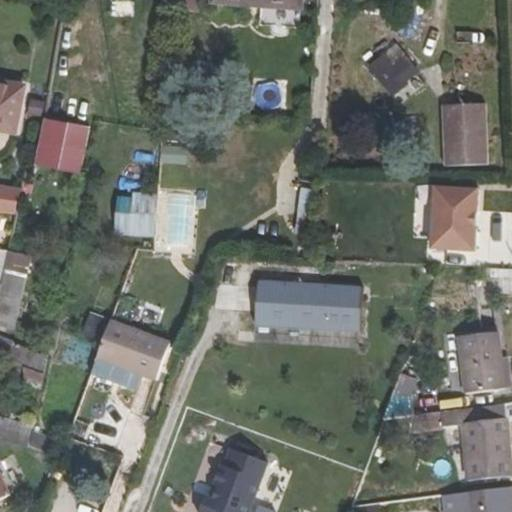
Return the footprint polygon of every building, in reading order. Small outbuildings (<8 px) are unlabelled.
[(302,11),(303,0),(213,0),(213,4),(302,11)] [(395,71),(406,61),(398,51),(386,61),(395,71)] [(385,59),(372,69),(392,94),(417,73),(406,61),(395,71),(386,61),(385,59)] [(0,82),(0,132),(17,135),(26,87),(0,82)] [(446,168),(489,166),(487,105),(449,107),(450,134),(444,134),(446,168)] [(91,128),(47,120),(38,166),(82,175),(91,128)] [(163,145),(162,162),(187,164),(188,146),(163,145)] [(312,221),(317,189),(303,186),(298,219),(312,221)] [(437,187),(434,249),(478,252),(482,190),(437,187)] [(0,215),(18,218),(24,192),(0,188),(0,215)] [(119,211),(132,211),(132,189),(120,189),(119,211)] [(116,212),(115,235),(157,237),(159,192),(134,191),(133,212),(116,212)] [(0,302),(11,253),(0,251),(0,302)] [(0,328),(15,332),(32,258),(11,253),(0,302),(0,328)] [(258,283),(255,328),(257,328),(360,334),(361,334),(364,290),(258,283)] [(112,321),(98,360),(142,377),(158,382),(172,343),(112,321)] [(360,334),(257,328),(256,343),(359,349),(360,334)] [(466,395),(506,390),(499,333),(458,338),(466,395)] [(0,360),(6,362),(13,364),(26,370),(26,379),(43,385),(49,358),(0,337),(0,360)] [(142,377),(98,360),(92,375),(136,392),(142,377)] [(395,419),(415,414),(410,393),(390,398),(395,419)] [(506,404),(443,413),(445,428),(466,425),(473,482),(511,477),(503,420),(508,419),(506,404)] [(0,421),(0,439),(29,448),(33,428),(1,419),(0,421)] [(511,476),(511,451),(508,419),(503,420),(511,477),(511,476)] [(54,447),(33,438),(31,447),(51,454),(54,447)] [(207,499),(202,511),(250,511),(267,466),(231,453),(225,469),(222,468),(210,500),(207,499)] [(0,461),(0,498),(15,492),(0,461)] [(511,511),(511,487),(444,497),(445,511),(511,511)]
